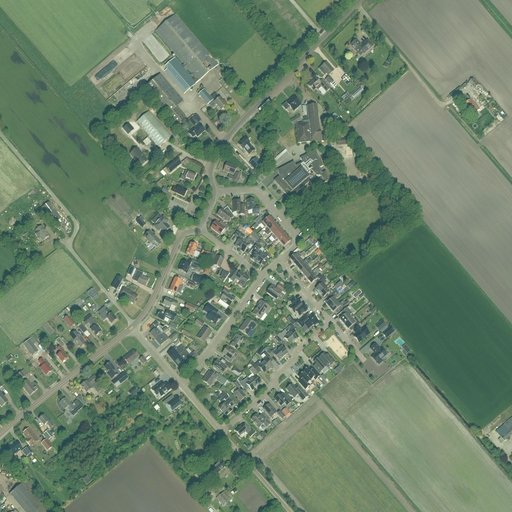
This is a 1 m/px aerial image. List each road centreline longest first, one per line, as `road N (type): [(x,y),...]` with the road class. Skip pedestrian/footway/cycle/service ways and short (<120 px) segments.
road 1 (tertiary): [(214,192),(209,172),(230,133),(360,0)]
road 2 (unclassified): [(133,326),(72,252),(73,219),(0,133)]
road 3 (tertiary): [(0,433),(133,326)]
road 4 (track): [(355,5),(442,104),(469,94)]
road 5 (unclassified): [(220,432),(274,387),(274,377),(330,322)]
road 6 (unclassified): [(182,387),(262,277)]
